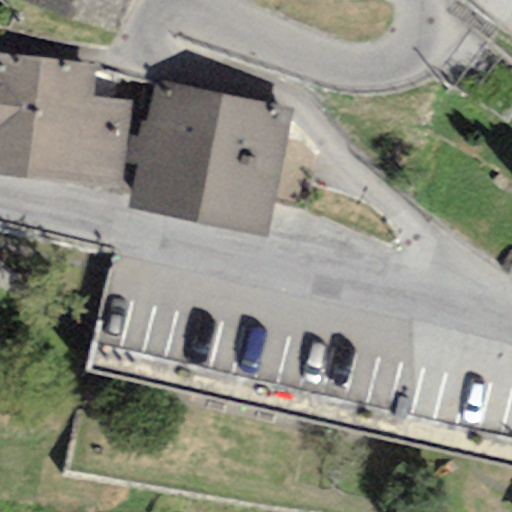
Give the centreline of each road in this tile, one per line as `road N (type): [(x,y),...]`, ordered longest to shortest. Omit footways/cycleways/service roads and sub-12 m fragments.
road 1 (residential): [(467,304),(458,269),(317,120),(287,98),(170,71),(140,51),(147,18),(178,4),(343,69),(397,61),(421,38),(424,0)]
road 2 (tertiary): [(467,304),(0,204)]
